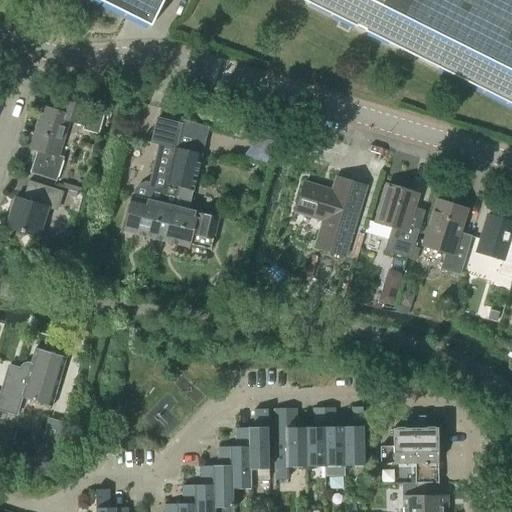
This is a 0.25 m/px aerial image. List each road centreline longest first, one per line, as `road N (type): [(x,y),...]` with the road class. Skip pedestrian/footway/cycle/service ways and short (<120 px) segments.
road 1 (unclassified): [(511,163),(165,58),(36,50)]
road 2 (residential): [(50,511),(101,471),(146,470),(219,405),(255,393),(425,397),(464,430)]
